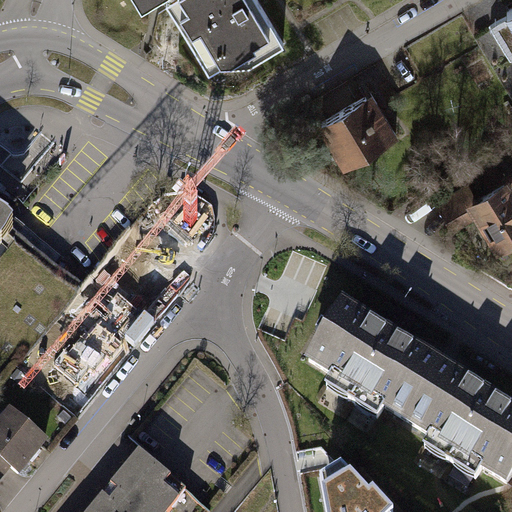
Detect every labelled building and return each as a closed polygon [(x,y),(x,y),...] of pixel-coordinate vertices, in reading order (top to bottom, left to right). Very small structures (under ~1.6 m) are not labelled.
[(261,0),(168,0),(198,50),(211,43),(224,64),(250,64),(286,42),(261,0)] [(511,8),(496,18),(498,21),(489,27),(511,63),(511,61),(511,8)] [(318,126),(344,171),(398,141),(372,95),(318,126)] [(479,214),(499,249),(511,240),(511,175),(470,200),(464,190),(440,204),(454,228),(479,214)] [(0,224),(0,386),(80,291),(0,224)] [(81,311),(127,349),(152,318),(106,281),(81,311)] [(300,373),(405,435),(440,370),(338,309),(300,373)] [(511,413),(440,370),(405,435),(506,496),(511,486),(511,413)] [(0,418),(0,470),(12,480),(38,447),(1,418),(0,418)] [(140,456),(93,511),(170,511),(186,494),(140,456)] [(369,502),(342,472),(320,484),(324,511),(385,511),(373,499),(369,502)]
